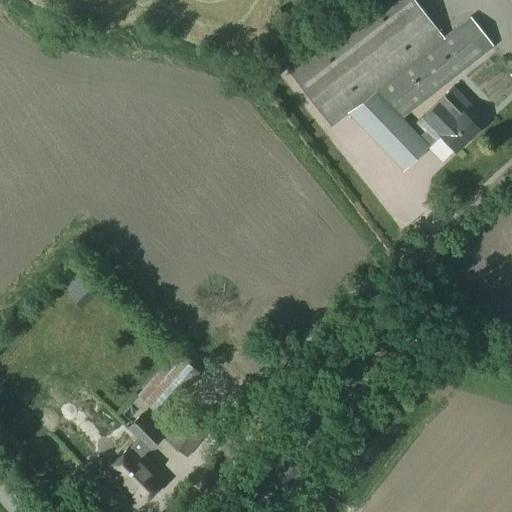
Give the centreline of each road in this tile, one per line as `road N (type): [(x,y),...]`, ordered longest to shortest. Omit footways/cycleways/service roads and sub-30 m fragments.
road 1 (track): [(202,511),(237,435),(282,369),(399,263)]
road 2 (track): [(399,263),(458,332),(511,359)]
road 3 (track): [(399,263),(511,168)]
